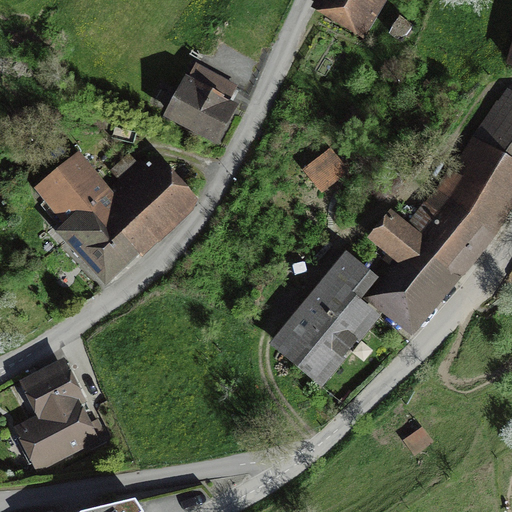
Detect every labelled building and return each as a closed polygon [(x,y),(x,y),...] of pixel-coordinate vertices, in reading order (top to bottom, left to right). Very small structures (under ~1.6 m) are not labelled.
[(390,0),(332,0),(323,16),(367,41),(390,0)] [(246,108),(188,79),(167,121),(225,150),(246,108)] [(511,185),(511,102),(506,98),(416,234),(393,215),(366,248),(396,275),(379,295),(411,323),(489,227),(511,185)] [(330,151),(306,170),(322,190),(346,172),(330,151)] [(31,201),(99,288),(201,208),(169,167),(118,207),(82,162),(31,201)] [(374,279),(347,257),(269,350),(323,395),(382,326),(354,302),(374,279)] [(39,425),(81,404),(60,365),(19,386),(39,425)] [(81,404),(39,425),(17,437),(38,478),(103,445),(81,404)] [(143,511),(135,499),(82,511),(143,511)]
